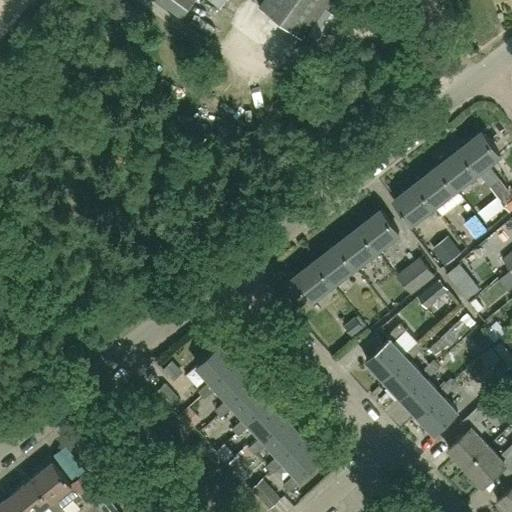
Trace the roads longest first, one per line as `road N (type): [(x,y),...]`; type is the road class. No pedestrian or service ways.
road 1 (unclassified): [(227,271),(486,68)]
road 2 (unclassified): [(0,453),(227,271)]
road 3 (residential): [(384,446),(227,271)]
